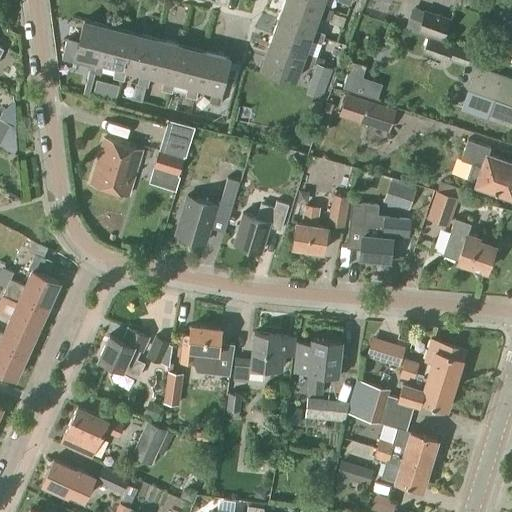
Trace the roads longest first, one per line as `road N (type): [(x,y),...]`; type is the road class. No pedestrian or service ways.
road 1 (residential): [(511,313),(249,289),(93,252)]
road 2 (residential): [(93,252),(64,207),(32,0)]
road 3 (residential): [(0,489),(45,393),(42,372),(93,252)]
road 4 (secondary): [(473,511),(511,392)]
